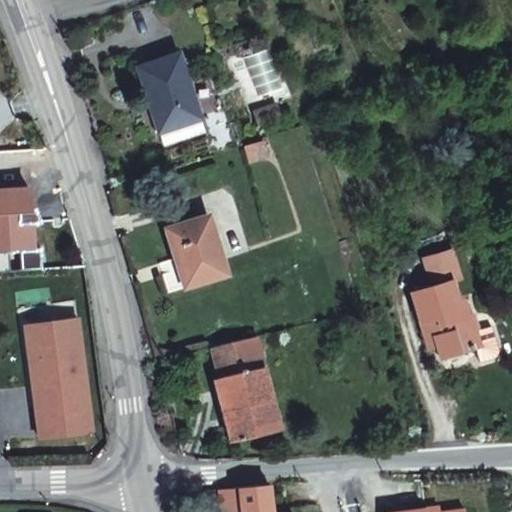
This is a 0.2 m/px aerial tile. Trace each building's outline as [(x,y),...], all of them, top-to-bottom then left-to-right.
[(270,60),(246,66),(259,104),(281,97),(270,60)] [(156,114),(151,115),(158,135),(199,121),(188,87),(179,62),(143,73),(156,114)] [(204,138),(199,121),(158,135),(164,152),(204,138)] [(252,168),(270,163),(262,145),(245,150),(252,168)] [(207,220),(167,232),(181,288),(222,278),(207,220)] [(421,265),(425,276),(456,266),(452,254),(421,265)] [(456,266),(425,276),(431,292),(415,297),(428,335),(435,332),(446,363),(485,350),(473,315),(467,317),(454,284),(462,281),(456,266)] [(78,324),(25,331),(38,442),(90,435),(78,324)] [(211,348),(217,379),(262,371),(254,339),(211,348)] [(164,367),(162,358),(151,360),(155,369),(164,367)] [(262,371),(217,379),(232,445),(277,435),(262,371)] [(269,511),(266,486),(215,492),(218,511),(269,511)]
